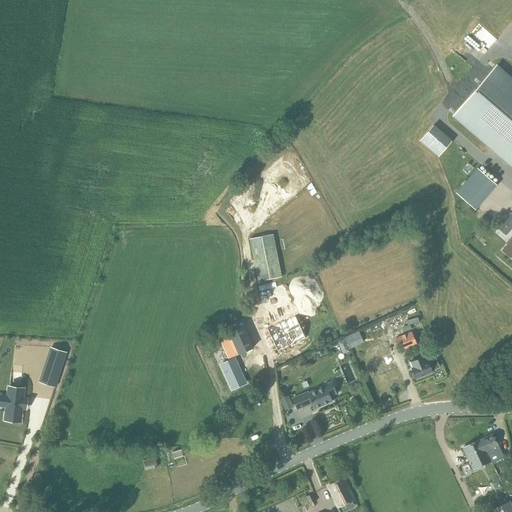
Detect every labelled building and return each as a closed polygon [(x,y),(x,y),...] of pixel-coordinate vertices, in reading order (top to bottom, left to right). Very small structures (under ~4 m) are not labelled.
[(455,115),(511,164),(511,79),(497,66),(455,115)] [(433,125),(420,141),(438,156),(451,141),(433,125)] [(496,184),(477,168),(456,193),(475,209),(496,184)] [(511,214),(503,222),(510,229),(511,226),(511,214)] [(260,273),(265,284),(289,273),(284,262),(271,235),(253,243),(266,270),(260,273)] [(507,244),(502,250),(511,258),(511,238),(511,239),(510,238),(507,242),(507,244)] [(263,307),(269,322),(291,313),(286,299),(263,307)] [(305,338),(295,316),(268,329),(277,351),(305,338)] [(412,331),(395,338),(401,352),(417,345),(412,331)] [(221,343),(227,357),(249,346),(242,332),(221,343)] [(56,333),(40,384),(60,390),(76,340),(56,333)] [(362,348),(379,388),(398,380),(381,340),(362,348)] [(344,341),(338,344),(341,352),(347,354),(349,353),(344,341)] [(426,355),(409,362),(411,368),(416,379),(417,378),(419,378),(430,374),(431,372),(432,372),(428,361),(426,355)] [(234,358),(221,365),(232,389),(246,382),(234,358)] [(334,389),(332,382),(292,399),(297,409),(311,403),(313,409),(332,401),(328,391),(334,389)] [(21,416),(22,408),(24,408),(25,399),(23,399),(24,390),(9,389),(8,397),(2,396),(1,405),(7,406),(6,414),(21,416)] [(480,440),(480,439),(463,448),(473,469),(491,461),(486,451),(491,448),(495,457),(502,453),(498,445),(501,444),(495,433),(493,434),(480,440)] [(175,458),(183,456),(180,449),(172,452),(175,458)] [(157,467),(155,458),(143,460),(145,470),(157,467)] [(343,478),(328,486),(338,507),(354,499),(343,478)] [(310,504),(316,501),(312,493),(306,496),(310,504)] [(511,511),(511,504),(510,500),(491,510),(491,511),(511,511)]
